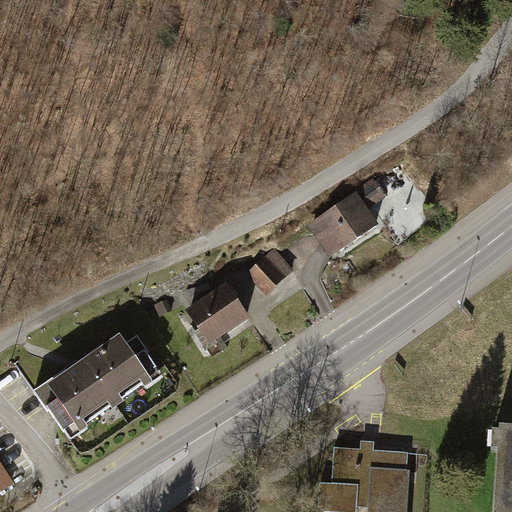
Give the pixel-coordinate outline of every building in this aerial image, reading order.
[(374,182),(361,191),(371,206),(384,197),(374,182)] [(309,226),(330,255),(378,220),(357,192),(309,226)] [(249,274),(266,294),(287,276),(270,256),(249,274)] [(189,313),(210,344),(254,315),(232,283),(189,313)] [(45,387),(75,432),(163,376),(133,330),(45,387)] [(511,511),(511,430),(498,429),(498,433),(490,433),(489,454),(496,455),(492,511),(511,511)] [(369,511),(408,511),(411,452),(334,448),(332,485),(319,484),(317,511),(357,511),(358,508),(369,508),(369,511)] [(0,459),(0,499),(18,487),(0,459)]
